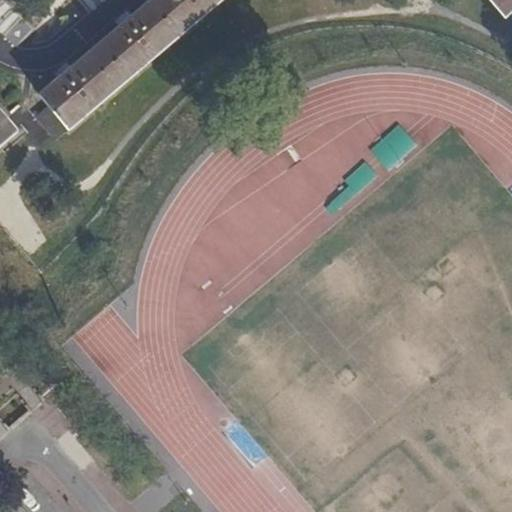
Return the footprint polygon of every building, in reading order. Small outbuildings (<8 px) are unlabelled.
[(59,79),(39,96),(47,105),(68,130),(220,0),(153,0),(132,17),(129,13),(118,23),(121,27),(71,70),(67,65),(56,75),(59,79)] [(511,0),(494,0),(508,15),(511,11),(511,0)] [(242,295),(461,122),(511,185),(511,102),(429,70),(426,72),(408,118),(389,111),(380,100),(405,95),(370,81),(374,86),(357,90),(343,71),(338,84),(328,81),(321,87),(286,94),(273,128),(255,132),(264,143),(207,155),(218,160),(214,169),(224,214),(225,215),(242,295)] [(47,105),(32,119),(53,143),(68,130),(47,105)] [(0,145),(18,131),(0,109),(0,145)]
